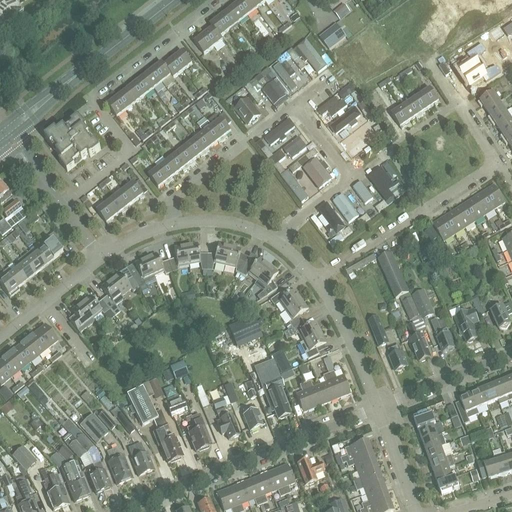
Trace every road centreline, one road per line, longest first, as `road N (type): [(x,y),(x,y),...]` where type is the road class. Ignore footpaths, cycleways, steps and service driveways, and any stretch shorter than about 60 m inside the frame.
road 1 (residential): [(60,206),(131,152),(89,98),(215,0)]
road 2 (residential): [(116,511),(376,406)]
road 3 (residential): [(315,278),(499,160)]
road 4 (secondary): [(4,131),(172,0)]
road 5 (residential): [(499,160),(395,9)]
road 6 (residential): [(172,222),(171,200),(291,107)]
road 7 (residential): [(376,406),(511,352)]
road 8 (residential): [(376,406),(357,352),(315,278)]
road 9 (residential): [(99,259),(0,336)]
